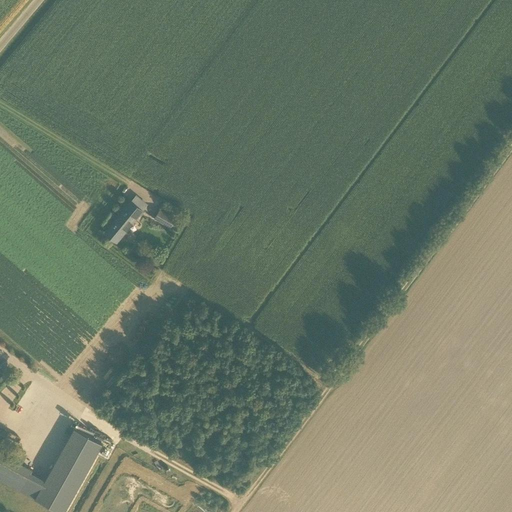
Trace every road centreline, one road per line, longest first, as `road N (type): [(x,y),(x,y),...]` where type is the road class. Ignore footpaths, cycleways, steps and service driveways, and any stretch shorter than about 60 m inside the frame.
road 1 (track): [(235,511),(511,145)]
road 2 (track): [(241,503),(99,422)]
road 3 (unclassified): [(95,419),(0,341)]
